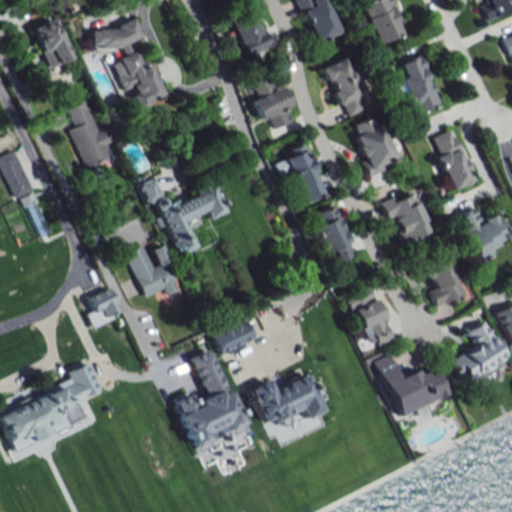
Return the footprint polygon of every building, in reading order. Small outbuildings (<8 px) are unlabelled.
[(293,0),(312,42),(336,32),(321,0),(293,0)] [(402,32),(389,0),(360,0),(357,1),(373,43),(402,32)] [(511,0),(475,0),(484,20),(511,8),(511,0)] [(267,47),(252,9),(228,19),(243,56),(267,47)] [(46,68),(68,58),(51,18),(28,27),(46,68)] [(159,97),(159,90),(145,63),(138,64),(128,44),(128,41),(136,37),(135,31),(129,18),(108,28),(86,30),(88,49),(118,46),(123,55),(109,62),(110,70),(120,90),(128,90),(128,99),(134,110),(159,97)] [(511,32),(499,38),(511,72),(511,32)] [(435,106),(419,54),(392,62),(409,114),(435,106)] [(320,66),(336,107),(361,97),(345,57),(320,66)] [(287,106),(278,85),(269,89),(265,79),(250,85),(255,97),(249,100),(258,121),(266,117),(271,127),(287,120),(281,109),(287,106)] [(65,130),(82,168),(109,156),(83,100),(63,109),(71,127),(65,130)] [(347,124),(363,175),(392,166),(377,115),(347,124)] [(447,128),(427,137),(435,154),(430,156),(446,191),(471,180),(447,128)] [(321,192),(300,144),(279,153),(282,161),(271,165),(274,172),(286,167),(301,201),(321,192)] [(29,190),(11,153),(0,158),(0,174),(12,198),(29,190)] [(211,185),(161,204),(151,177),(134,183),(145,212),(149,211),(156,228),(161,227),(172,255),(192,248),(182,220),(201,212),(204,219),(221,212),(211,185)] [(379,201),(397,248),(428,237),(410,189),(379,201)] [(18,198),(36,237),(50,231),(32,191),(18,198)] [(333,205),(311,213),(315,226),(313,227),(326,265),(351,256),(333,205)] [(470,258),(503,245),(491,214),(475,220),(471,208),(453,215),(470,258)] [(141,244),(120,253),(139,297),(159,288),(162,295),(176,289),(158,245),(144,251),(141,244)] [(433,307),(461,296),(442,251),(414,263),(433,307)] [(83,297),(89,308),(81,312),(89,327),(116,313),(103,287),(83,297)] [(374,298),(369,300),(366,292),(348,299),(367,349),(390,339),(374,298)] [(490,311),(509,353),(511,351),(511,310),(509,303),(490,311)] [(206,336),(215,355),(249,338),(241,320),(206,336)] [(462,331),(470,347),(446,360),(455,378),(463,374),(466,380),(503,359),(482,320),(462,331)] [(185,356),(201,396),(188,402),(185,394),(169,400),(197,469),(214,462),(219,475),(243,466),(236,449),(246,445),(207,347),(185,356)] [(96,391),(84,362),(62,371),(65,381),(0,406),(0,434),(6,450),(79,420),(72,401),(96,391)] [(243,390),(259,427),(296,411),(300,419),(318,411),(302,374),(268,389),(264,381),(243,390)]
